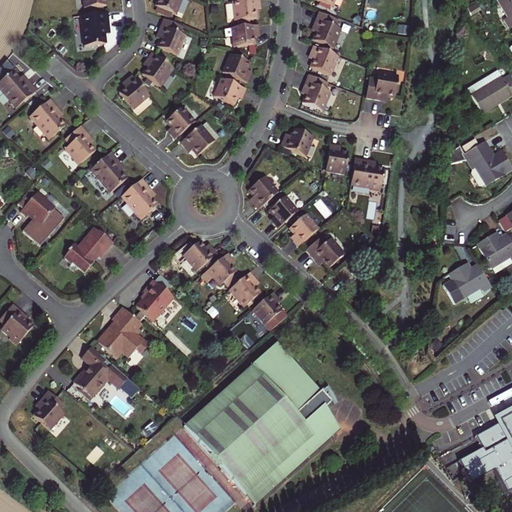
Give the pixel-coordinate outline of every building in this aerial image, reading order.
[(83,0),(84,9),(106,7),(104,0),(83,0)] [(157,0),(155,7),(175,16),(181,0),(157,0)] [(236,26),(247,25),(246,21),(248,20),(256,20),(255,11),(257,11),(257,8),(259,8),(258,0),(255,0),(232,3),(234,22),(236,22),(236,26)] [(311,0),(331,8),(334,0),(311,0)] [(337,0),(334,8),(339,10),(343,0),(337,0)] [(508,19),(504,22),(508,29),(511,26),(511,0),(498,0),(497,1),(508,19)] [(480,13),(472,18),(475,23),(483,18),(480,13)] [(84,47),(105,45),(105,35),(104,30),(108,29),(107,14),(81,17),(84,47)] [(312,42),(332,50),(340,31),(334,28),(337,21),(319,14),(313,28),(315,29),(313,33),(315,34),(312,42)] [(157,48),(177,57),(185,37),(179,35),(182,28),(164,21),(158,35),(160,36),(158,40),(160,41),(157,48)] [(255,55),(255,46),(254,38),(256,38),(255,35),(258,35),(257,26),(231,29),(233,49),(248,47),(249,56),(255,55)] [(185,57),(194,37),(189,35),(180,55),(185,57)] [(55,50),(62,56),(67,51),(60,45),(55,50)] [(309,69),(329,77),(337,58),(313,48),(310,55),(312,56),(310,60),(312,61),(309,69)] [(142,76),(160,88),(173,70),(151,55),(147,61),(150,64),(147,69),(142,76)] [(223,79),(230,82),(232,78),(246,84),(249,77),(247,76),(248,73),(246,72),(250,64),(229,56),(222,74),(225,75),(223,79)] [(0,90),(16,109),(36,92),(26,81),(23,84),(19,80),(13,72),(0,83),(0,90)] [(497,72),(466,90),(470,96),(501,78),(497,72)] [(394,99),(397,78),(377,74),(376,81),(368,79),(365,99),(381,101),(381,99),(386,100),(386,98),(394,99)] [(302,104),(322,113),(330,93),(324,91),(327,84),(308,76),(303,91),(304,92),(303,96),(305,97),(302,104)] [(133,111),(149,97),(132,77),(125,82),(127,84),(123,87),(125,89),(119,94),(133,111)] [(470,96),(481,115),(497,106),(495,103),(510,95),(511,97),(511,98),(511,81),(509,77),(502,81),(501,78),(470,96)] [(213,98),(233,106),(236,99),(239,100),(240,97),(242,98),(245,90),(221,80),(213,98)] [(495,103),(497,106),(502,103),(511,97),(510,95),(495,103)] [(29,118),(48,141),(65,127),(59,120),(55,116),(59,113),(49,101),(29,118)] [(198,108),(203,113),(207,109),(203,104),(198,108)] [(169,135),(174,140),(194,123),(182,108),(165,123),(170,129),(169,130),(171,133),(169,135)] [(192,151),(197,157),(214,143),(217,140),(205,124),(180,144),(185,150),(187,148),(190,152),(192,151)] [(65,150),(78,166),(94,152),(89,146),(91,145),(88,141),(90,140),(80,128),(64,141),(69,146),(65,150)] [(3,134),(8,140),(12,135),(8,130),(3,134)] [(284,140),(280,148),(305,158),(313,138),(293,130),(290,137),(287,137),(285,141),(284,140)] [(467,162),(472,171),(475,169),(485,187),(511,171),(502,155),(494,160),(493,157),(485,143),(463,156),(458,147),(449,152),(448,164),(467,162)] [(325,172),(344,175),(348,154),(339,152),(340,150),(336,150),(337,147),(329,146),(325,172)] [(110,154),(90,171),(110,194),(126,180),(120,173),(116,169),(120,166),(110,154)] [(350,186),(380,193),(383,170),(374,168),(368,167),(369,163),(354,160),(350,186)] [(30,172),(36,177),(39,172),(34,168),(30,172)] [(472,171),(471,172),(470,174),(478,188),(485,187),(475,169),(472,171)] [(252,205),(257,211),(278,194),(264,178),(247,192),(253,198),(251,199),(254,203),(252,205)] [(147,195),(151,192),(141,181),(121,198),(141,221),(157,207),(151,199),(147,195)] [(31,217),(33,219),(22,232),(39,247),(63,219),(53,211),(54,209),(36,194),(35,195),(30,190),(17,205),(22,210),(20,213),(26,218),(28,215),(31,217)] [(272,224),(277,230),(297,213),(285,198),(268,212),(273,218),(272,220),(274,222),(272,224)] [(511,211),(497,221),(504,233),(511,228),(511,211)] [(154,216),(158,221),(162,218),(158,213),(154,216)] [(293,242),(298,248),(318,231),(305,216),(288,230),(294,236),(292,238),(294,240),(293,242)] [(68,253),(64,258),(71,264),(72,263),(78,269),(84,274),(88,269),(90,271),(95,265),(91,261),(95,256),(100,260),(113,245),(98,233),(93,229),(85,239),(85,242),(82,242),(77,248),(73,245),(67,252),(68,253)] [(490,268),(491,269),(508,259),(511,263),(511,261),(511,246),(506,235),(499,239),(495,241),(492,236),(477,245),(487,262),(490,268)] [(322,264),(327,270),(344,256),(330,240),(325,244),(321,238),(305,251),(315,263),(317,261),(320,265),(322,264)] [(183,257),(196,273),(204,266),(212,259),(216,256),(211,250),(209,251),(206,247),(204,249),(199,243),(183,257)] [(207,272),(219,287),(223,284),(229,279),(236,273),(231,267),(232,265),(230,262),(232,261),(227,255),(207,272)] [(204,266),(207,269),(215,262),(212,259),(204,266)] [(491,269),(494,274),(511,264),(511,263),(508,259),(491,269)] [(71,270),(74,272),(78,269),(72,263),(71,264),(68,267),(71,270)] [(480,290),(482,293),(490,288),(477,266),(470,270),(467,272),(464,266),(448,276),(451,281),(442,286),(454,305),(480,290)] [(351,273),(355,279),(359,275),(354,270),(351,273)] [(229,291),(243,309),(260,294),(254,288),(251,283),(254,281),(249,274),(229,291)] [(223,284),(227,288),(233,283),(229,279),(223,284)] [(136,308),(152,323),(173,299),(153,282),(143,293),(146,296),(143,300),(136,308)] [(252,311),(271,332),(286,317),(276,306),(277,304),(275,302),(277,300),(272,294),(252,311)] [(22,315),(12,306),(0,319),(0,322),(4,326),(1,330),(10,338),(9,340),(16,346),(33,327),(23,319),(20,316),(22,315)] [(96,343),(116,360),(122,354),(128,359),(136,350),(140,355),(148,346),(136,336),(139,333),(136,331),(141,326),(122,309),(111,321),(114,323),(108,330),(110,334),(108,335),(107,336),(103,335),(96,343)] [(206,314),(211,319),(216,314),(211,309),(206,314)] [(183,427),(254,506),(335,433),(327,423),(333,418),(325,408),(319,402),(324,398),(276,344),(183,427)] [(81,360),(89,366),(89,369),(86,372),(83,375),(82,374),(73,384),(80,390),(78,392),(89,401),(95,393),(98,393),(104,386),(103,384),(106,381),(108,379),(110,381),(119,389),(127,380),(91,348),(81,360)] [(108,379),(106,381),(117,391),(119,389),(110,381),(108,379)] [(49,431),(63,416),(58,411),(63,406),(48,393),(38,404),(39,406),(36,410),(38,411),(33,417),(49,431)] [(464,474),(469,483),(494,469),(507,496),(511,493),(511,416),(475,437),(481,449),(457,462),(462,471),(460,472),(462,476),(464,474)] [(335,433),(342,427),(333,418),(327,423),(335,433)]
